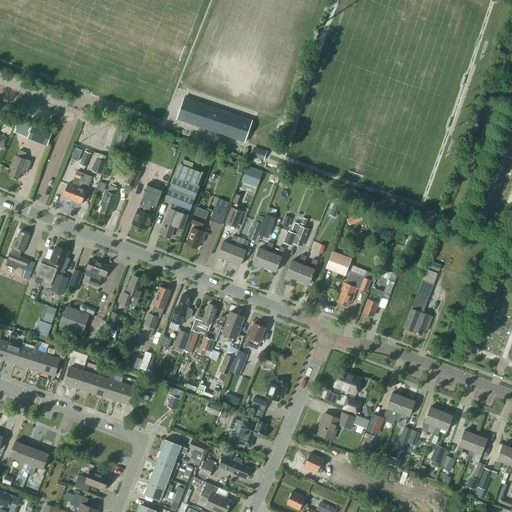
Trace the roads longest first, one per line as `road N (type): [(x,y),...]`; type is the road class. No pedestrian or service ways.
road 1 (tertiary): [(330,339),(315,320),(35,214)]
road 2 (residential): [(116,511),(145,437),(0,383)]
road 3 (tertiary): [(511,397),(360,341),(330,339)]
road 4 (residential): [(252,511),(330,339)]
road 5 (unclassified): [(35,214),(71,117),(0,89)]
